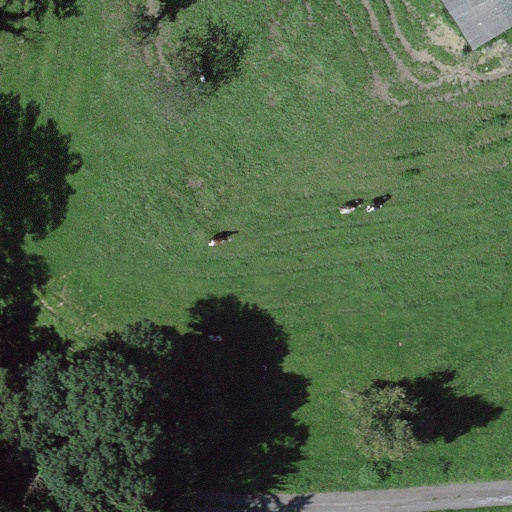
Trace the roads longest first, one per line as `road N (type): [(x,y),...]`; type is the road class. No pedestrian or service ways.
road 1 (track): [(260,511),(149,500),(0,381)]
road 2 (track): [(511,500),(289,511)]
